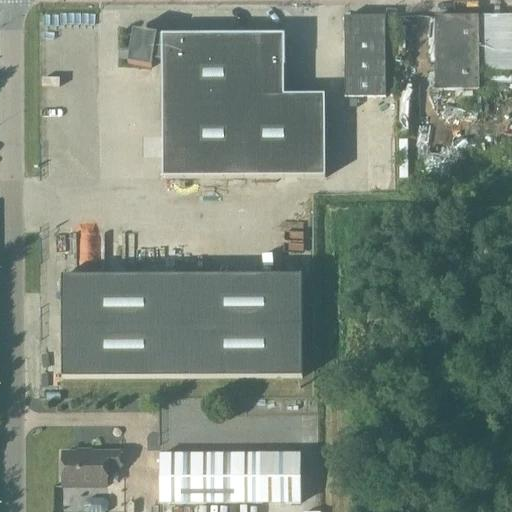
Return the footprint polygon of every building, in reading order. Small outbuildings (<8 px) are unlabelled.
[(384,18),(344,19),(345,99),(386,98),(384,18)] [(479,92),(479,90),(478,18),(435,18),(435,92),(479,92)] [(284,37),(158,38),(159,35),(135,31),(128,64),(152,69),(153,62),(163,62),(163,179),(326,178),(325,97),(285,97),(284,37)] [(302,277),(62,278),(62,380),(302,379),(302,277)] [(62,454),(62,488),(106,488),(106,469),(120,469),(120,454),(62,454)] [(160,504),(260,504),(300,504),(299,455),(159,456),(160,504)]
